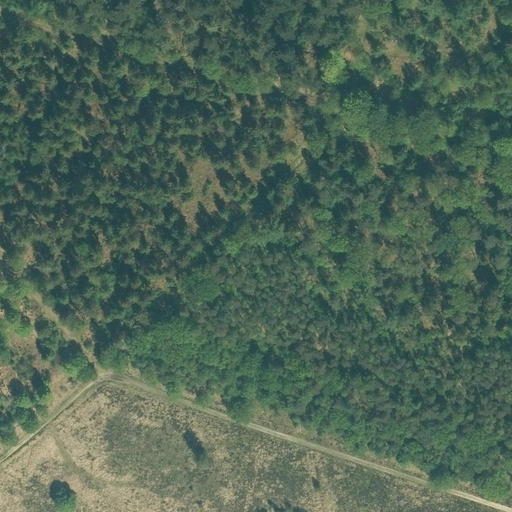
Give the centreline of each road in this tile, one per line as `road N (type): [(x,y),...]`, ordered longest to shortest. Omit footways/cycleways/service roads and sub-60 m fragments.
road 1 (track): [(43,23),(511,159)]
road 2 (track): [(365,0),(331,111),(103,372)]
road 3 (track): [(511,510),(103,372)]
road 4 (track): [(103,372),(8,266)]
road 5 (track): [(103,372),(0,459)]
